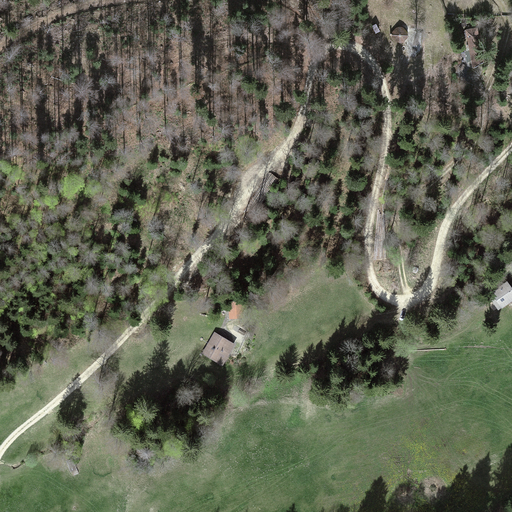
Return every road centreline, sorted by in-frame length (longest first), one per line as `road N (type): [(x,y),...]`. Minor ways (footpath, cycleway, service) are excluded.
road 1 (track): [(0,455),(196,268),(282,155),(325,51),(351,46),(378,77),(384,116),(368,227),(370,275),(393,302),(425,293),(458,206),(511,147)]
road 2 (track): [(408,198),(399,231),(405,303),(396,336),(403,388),(388,411)]
road 3 (track): [(501,0),(506,10),(483,100),(474,187)]
road 4 (track): [(111,0),(65,13),(0,48)]
